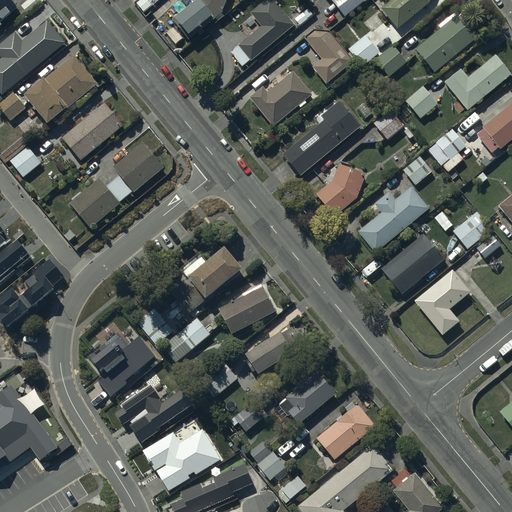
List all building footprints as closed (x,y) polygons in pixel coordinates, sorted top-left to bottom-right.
[(0,0),(0,27),(3,25),(2,24),(11,17),(10,16),(18,10),(9,0),(0,0)] [(221,15),(226,0),(198,0),(174,21),(189,39),(210,22),(212,24),(221,15)] [(274,44),(295,27),(283,12),(273,0),(268,0),(250,15),(262,29),(239,47),(251,61),(251,62),(274,44)] [(361,0),(334,0),(333,2),(346,18),(364,4),(361,0)] [(394,0),(381,11),(399,32),(431,6),(432,0),(394,0)] [(417,51),(436,75),(480,39),(461,16),(417,51)] [(0,61),(0,93),(2,96),(65,45),(47,23),(23,44),(15,35),(0,47),(0,57),(2,60),(0,61)] [(330,34),(317,32),(306,41),(312,48),(323,62),(313,70),(326,86),(354,63),(330,34)] [(380,54),(367,37),(350,51),(363,67),(380,54)] [(251,61),(239,47),(231,54),(242,69),(251,61)] [(389,79),(407,64),(393,47),(375,61),(389,79)] [(445,84),(468,112),(484,99),(511,76),(496,57),(468,80),(461,71),(445,84)] [(74,58),(24,99),(48,128),(98,87),(74,58)] [(256,105),(275,128),(288,118),(314,97),(295,73),(269,94),(264,88),(251,99),(256,105)] [(439,105),(424,88),(406,103),(422,120),(439,105)] [(14,95),(0,106),(0,109),(11,123),(26,110),(14,95)] [(301,178),(360,129),(339,103),(321,118),(324,122),(283,156),(301,178)] [(511,142),(511,105),(484,129),(502,151),(511,142)] [(104,106),(61,140),(81,163),(122,128),(104,106)] [(391,112),(374,126),(387,142),(404,128),(391,112)] [(453,132),(429,152),(442,168),(466,148),(453,132)] [(100,181),(70,205),(91,230),(120,206),(119,205),(133,194),(134,194),(164,170),(144,145),(114,169),(120,178),(106,189),(100,181)] [(28,148),(10,162),(23,180),(42,165),(28,148)] [(403,172),(416,187),(432,173),(420,158),(403,172)] [(335,182),(317,197),(335,219),(357,200),(366,177),(340,167),(335,182)] [(375,206),(382,214),(358,234),(376,255),(430,210),(413,189),(396,203),(389,195),(375,206)] [(511,197),(499,208),(511,223),(511,197)] [(493,231),(478,213),(453,233),(468,251),(493,231)] [(0,226),(0,247),(10,239),(0,226)] [(424,235),(382,271),(403,295),(445,260),(424,235)] [(501,247),(493,237),(477,250),(486,260),(501,247)] [(17,240),(0,253),(0,280),(30,257),(17,240)] [(243,273),(226,251),(207,265),(200,257),(181,272),(185,276),(168,290),(178,302),(175,303),(187,318),(243,273)] [(12,288),(0,297),(0,319),(6,327),(55,288),(53,285),(64,277),(49,259),(32,273),(38,281),(19,296),(12,288)] [(473,293),(455,271),(416,303),(444,338),(461,324),(450,312),(473,293)] [(277,314),(263,288),(218,310),(225,324),(232,337),(277,314)] [(173,334),(154,310),(138,324),(157,347),(173,334)] [(162,346),(176,364),(210,335),(197,318),(162,346)] [(281,336),(247,358),(252,369),(259,379),(260,378),(263,383),(288,367),(284,362),(290,358),(287,354),(302,344),(293,329),(281,337),(281,336)] [(115,340),(91,360),(103,374),(97,380),(111,397),(127,383),(125,380),(155,357),(138,337),(123,349),(115,340)] [(214,400),(238,380),(224,363),(200,382),(214,400)] [(287,400),(289,402),(282,408),(289,417),(291,415),(299,425),(336,396),(327,386),(318,375),(287,400)] [(151,384),(120,405),(122,408),(115,412),(123,425),(127,422),(141,441),(157,431),(156,429),(191,405),(181,390),(163,401),(151,384)] [(0,461),(4,458),(8,463),(32,446),(42,460),(57,449),(15,391),(0,401),(0,406),(1,408),(0,408),(0,461)] [(511,425),(511,400),(500,411),(511,425)] [(250,407),(234,419),(247,434),(262,421),(250,407)] [(376,429),(358,407),(317,441),(335,463),(376,429)] [(173,432),(142,450),(155,471),(156,470),(169,490),(190,478),(188,475),(194,471),(196,474),(220,459),(202,429),(180,443),(173,432)] [(250,454),(259,465),(272,454),(263,443),(250,454)] [(299,509),(301,511),(441,511),(444,510),(415,475),(393,492),(409,511),(345,511),(393,473),(374,448),(299,509)] [(270,482),(286,469),(274,454),(258,466),(270,482)] [(200,483),(180,492),(183,499),(171,504),(174,511),(195,511),(233,496),(232,492),(253,483),(244,464),(212,478),(214,483),(202,488),(200,483)] [(297,479),(282,493),(290,502),(305,489),(297,479)]
